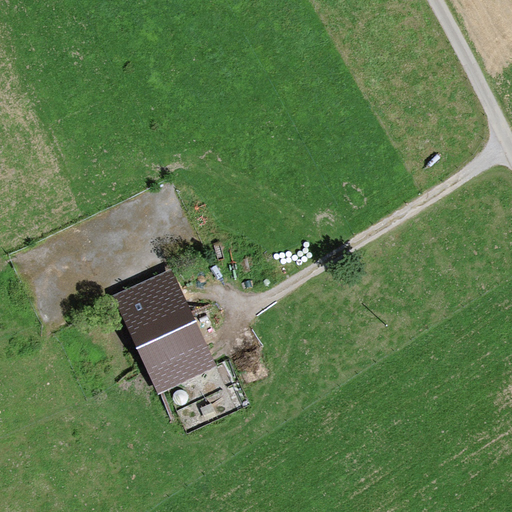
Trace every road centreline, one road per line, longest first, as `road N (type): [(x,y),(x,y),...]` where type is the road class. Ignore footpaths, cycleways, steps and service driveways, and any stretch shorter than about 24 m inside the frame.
road 1 (track): [(230,321),(509,146)]
road 2 (residential): [(436,0),(511,151)]
